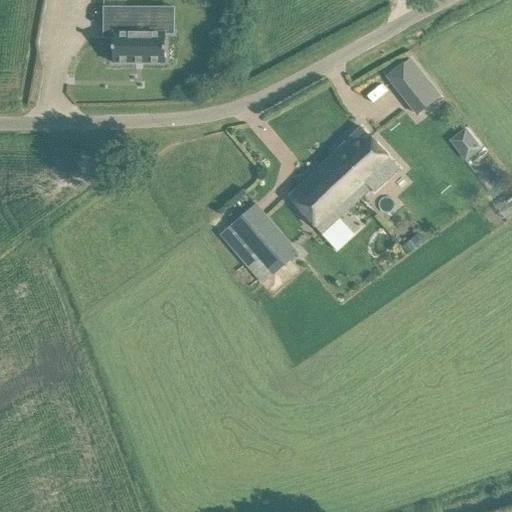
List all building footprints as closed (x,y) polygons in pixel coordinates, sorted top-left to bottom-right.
[(144,26),(113,26),(113,33),(102,33),(102,63),(155,63),(155,33),(144,33),(144,26)] [(425,77),(403,95),(418,114),(440,96),(425,77)] [(464,125),(447,141),(466,162),(483,146),(464,125)] [(327,161),(360,198),(371,188),(376,191),(401,167),(362,127),(327,161)] [(322,233),(360,198),(327,161),(290,196),(322,233)] [(256,205),(232,225),(274,274),(297,254),(256,205)]
